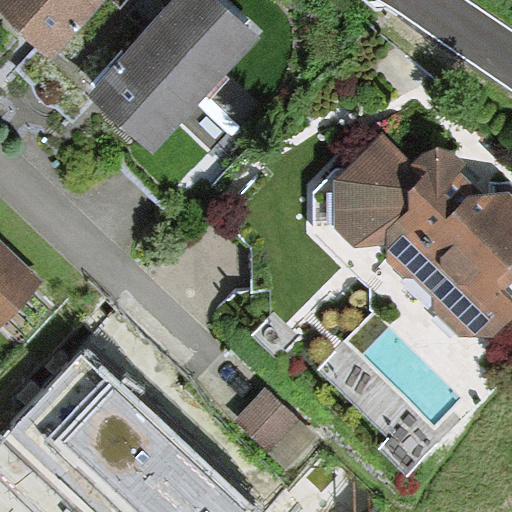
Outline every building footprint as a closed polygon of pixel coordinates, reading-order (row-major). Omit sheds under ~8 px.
[(0,0),(0,4),(38,40),(75,0),(0,0)] [(209,62),(239,31),(206,0),(173,0),(87,92),(137,139),(190,83),(178,73),(198,52),(209,62)] [(468,202),(438,172),(437,160),(430,154),(422,156),(418,162),(418,172),(408,172),(378,142),(348,172),(358,182),(338,197),(338,222),(358,232),(388,232),(388,262),(398,272),(408,272),(438,292),(438,312),(458,332),(488,332),(511,308),(511,215),(498,202),(468,202)] [(43,280),(0,238),(0,328),(1,330),(43,280)] [(69,359),(6,427),(97,511),(232,511),(207,488),(219,475),(149,410),(137,423),(69,359)]
